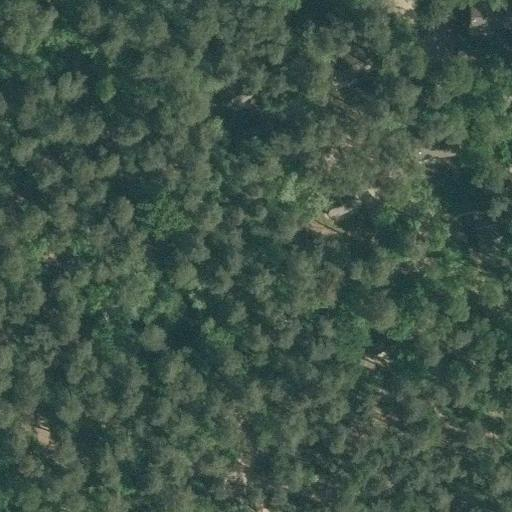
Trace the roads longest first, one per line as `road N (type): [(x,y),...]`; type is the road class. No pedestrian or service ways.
road 1 (track): [(55,0),(275,511)]
road 2 (track): [(0,203),(94,84)]
